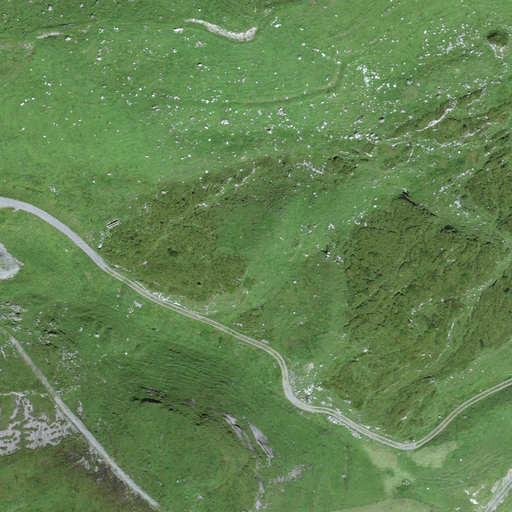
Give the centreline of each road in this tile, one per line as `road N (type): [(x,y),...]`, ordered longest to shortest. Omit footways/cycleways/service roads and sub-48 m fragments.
road 1 (track): [(511,382),(465,405),(423,442),(398,447),(300,406),(269,348),(156,300),(55,222),(0,202)]
road 2 (track): [(0,36),(111,21),(197,25),(250,39),(262,21)]
road 3 (track): [(0,330),(161,511)]
